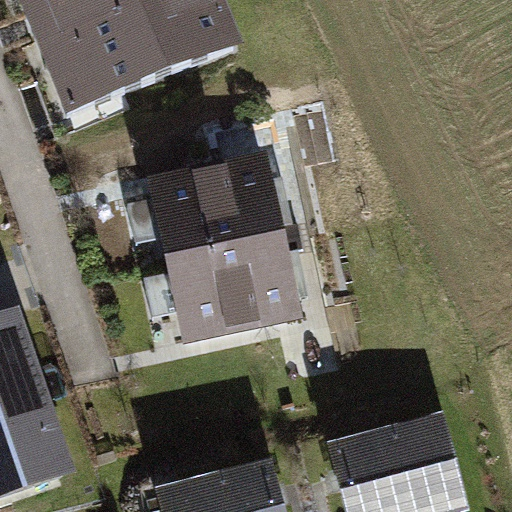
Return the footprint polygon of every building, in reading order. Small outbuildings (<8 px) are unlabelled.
[(213,0),(18,0),(67,119),(234,51),(213,0)] [(282,243),(265,167),(153,191),(169,267),(282,243)] [(282,243),(169,267),(185,341),(298,317),(282,243)] [(10,328),(0,331),(0,491),(59,471),(10,328)] [(440,427),(336,455),(351,511),(450,511),(462,509),(440,427)] [(278,511),(268,473),(164,500),(167,511),(278,511)]
